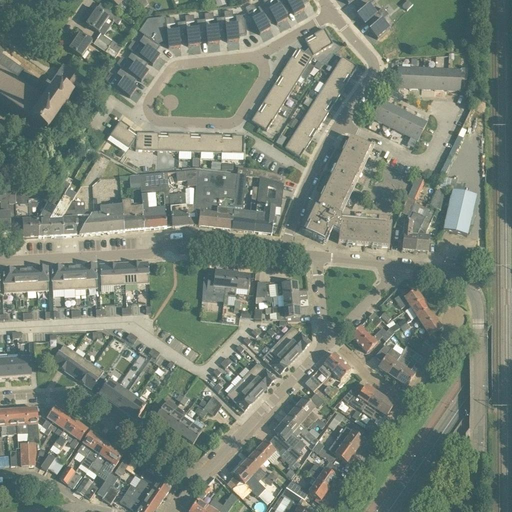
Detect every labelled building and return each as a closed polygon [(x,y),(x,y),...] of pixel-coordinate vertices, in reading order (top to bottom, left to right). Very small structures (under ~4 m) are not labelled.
[(105,0),(111,4),(118,8),(123,0),(105,0)] [(131,0),(136,10),(142,8),(139,0),(131,0)] [(217,0),(215,1),(217,8),(226,5),(224,0),(217,0)] [(291,13),(286,3),(284,0),(274,0),(279,7),(269,12),(268,13),(274,22),(276,27),(287,21),(284,16),(291,13)] [(309,2),(307,0),(291,0),(286,3),(291,13),(293,17),(304,11),(301,7),(309,2)] [(376,15),(369,7),(375,1),(373,0),(362,0),(355,7),(360,14),(356,17),(364,26),(368,23),(376,16),(376,15)] [(407,12),(412,6),(408,2),(402,8),(407,12)] [(256,11),(252,5),(245,10),(246,11),(248,15),(256,11)] [(274,22),(268,13),(269,12),(265,6),(265,5),(257,9),(262,17),(251,22),(259,36),(270,30),(267,26),(274,22)] [(389,30),(381,22),(388,16),(382,10),(376,15),(376,16),(368,23),(373,28),(369,32),(377,41),(389,30)] [(86,26),(98,34),(108,20),(96,11),(96,12),(86,26),(86,25),(86,26)] [(112,14),(108,20),(113,23),(118,27),(122,21),(112,14)] [(246,36),(244,17),(235,18),(236,26),(225,28),(226,38),(226,43),(238,42),(238,37),(246,36)] [(167,34),(166,27),(165,20),(165,19),(147,21),(138,34),(139,34),(144,37),(158,46),(159,44),(167,44),(166,34),(167,34)] [(226,38),(225,28),(224,20),(224,19),(216,20),(217,29),(206,30),(205,30),(206,41),(207,46),(219,44),(218,39),(226,38)] [(206,41),(205,30),(206,30),(205,22),(196,22),(197,31),(186,32),(187,43),(188,48),(200,47),(199,42),(206,41)] [(187,43),(186,32),(186,24),(185,24),(177,25),(178,33),(167,34),(166,34),(167,44),(168,50),(180,49),(179,44),(187,43)] [(333,46),(324,31),(313,37),(315,39),(306,44),(309,50),(304,54),(311,59),(313,57),(333,46)] [(79,36),(69,50),(81,58),(91,44),(79,35),(79,36)] [(118,55),(122,50),(100,35),(97,40),(118,55)] [(155,55),(160,48),(158,46),(144,37),(139,44),(146,49),(140,58),(139,58),(148,64),(152,67),(159,57),(155,55)] [(118,55),(97,40),(93,46),(114,61),(118,55)] [(133,53),(138,46),(133,43),(128,49),(133,53)] [(301,78),(312,59),(311,59),(304,54),(300,51),(294,60),(291,59),(285,68),(301,78)] [(0,103),(2,105),(2,106),(4,107),(4,106),(10,110),(10,111),(12,113),(12,112),(23,119),(21,123),(23,125),(20,129),(29,135),(22,145),(34,153),(48,132),(50,130),(51,128),(52,127),(54,124),(55,122),(56,119),(62,123),(74,106),(70,102),(71,101),(70,100),(82,84),(63,70),(51,87),(47,85),(44,89),(0,58),(0,55),(1,54),(0,53),(0,103)] [(144,71),(148,64),(139,58),(140,58),(133,53),(128,60),(135,65),(128,74),(137,80),(141,83),(148,73),(144,71)] [(122,69),(127,62),(121,59),(117,65),(121,69),(122,69)] [(351,78),(357,68),(342,59),(330,77),(343,85),(348,77),(351,78)] [(322,66),(315,62),(311,69),(317,73),(322,66)] [(289,96),(301,78),(285,68),(279,78),(282,80),(277,88),(289,96)] [(405,89),(409,89),(410,70),(398,69),(398,68),(397,68),(396,91),(397,90),(405,90),(405,89)] [(132,87),(137,80),(128,74),(122,69),(121,69),(116,76),(123,81),(116,90),(130,99),(136,89),(132,87)] [(417,90),(421,90),(422,70),(410,70),(409,89),(408,91),(417,91),(417,90)] [(434,92),(435,71),(422,70),(421,90),(421,91),(430,92),(430,90),(434,91),(434,92)] [(447,93),(448,71),(435,71),(434,92),(442,92),(442,91),(446,91),(446,93),(447,93)] [(448,71),(447,93),(455,93),(455,92),(459,91),(459,94),(461,71),(460,71),(460,72),(448,71)] [(110,86),(115,79),(110,75),(105,82),(110,86)] [(337,94),(343,85),(330,77),(318,96),(331,104),(334,105),(340,95),(337,94)] [(278,114),(289,96),(277,88),(274,86),(268,96),(271,98),(265,106),(278,114)] [(326,112),(331,104),(318,96),(307,114),(323,123),(329,113),(326,112)] [(383,126),(392,108),(388,106),(389,105),(382,101),(382,100),(371,121),(372,121),(372,120),(383,126)] [(266,133),(278,114),(265,106),(260,115),(257,113),(251,123),(266,133)] [(392,108),(383,126),(394,131),(404,113),(404,112),(403,114),(399,112),(400,111),(392,107),(392,108)] [(404,113),(394,131),(406,137),(415,118),(414,119),(411,117),(411,116),(404,113)] [(316,133),(323,123),(307,114),(296,131),(309,139),(314,131),(316,133)] [(423,122),(415,118),(406,137),(417,143),(416,144),(417,144),(427,123),(426,125),(422,123),(423,122)] [(292,119),(288,126),(293,129),(298,122),(292,119)] [(136,138),(128,132),(130,129),(120,123),(110,137),(128,150),(129,148),(136,138)] [(305,151),(311,141),(309,139),(296,131),(284,150),(297,158),(302,149),(305,151)] [(157,153),(158,138),(158,135),(146,135),(146,138),(136,138),(129,148),(135,150),(135,152),(157,153)] [(178,154),(179,136),(167,135),(167,139),(158,138),(157,153),(178,154)] [(199,154),(200,140),(190,139),(190,136),(179,136),(178,154),(199,154)] [(221,155),(222,140),(212,140),(212,137),(200,136),(200,140),(199,154),(221,155)] [(243,156),(244,138),(232,137),(232,141),(222,140),(221,155),(243,156)] [(281,148),(286,140),(280,137),(276,144),(281,148)] [(355,246),(371,248),(371,249),(375,250),(375,251),(376,251),(376,250),(380,250),(381,249),(389,250),(391,227),(340,222),(340,219),(337,217),(370,148),(350,139),(346,146),(345,145),(343,150),(342,149),(342,150),(340,154),(342,155),(335,169),(334,168),(332,172),(331,172),(331,173),(332,173),(330,177),(331,178),(324,192),(323,191),(321,195),(320,195),(321,196),(319,200),(320,200),(315,210),(314,210),(305,228),(307,229),(306,232),(308,234),(312,237),(314,238),(317,240),(321,240),(325,240),(326,238),(328,239),(328,238),(338,243),(338,245),(346,246),(345,247),(350,247),(350,248),(351,248),(355,248),(355,246)] [(85,159),(90,150),(82,145),(77,154),(85,159)] [(99,155),(90,150),(88,154),(96,159),(99,155)] [(19,152),(10,153),(12,164),(20,163),(19,152)] [(187,188),(196,188),(197,172),(176,174),(177,183),(186,183),(187,188)] [(215,230),(231,232),(237,176),(197,172),(196,188),(219,190),(220,190),(215,230)] [(37,222),(39,240),(51,239),(50,221),(68,190),(67,190),(70,186),(63,182),(67,175),(65,173),(60,183),(48,204),(37,222)] [(167,175),(153,176),(139,177),(140,190),(141,198),(142,208),(144,232),(171,229),(169,197),(167,175)] [(242,214),(246,177),(237,176),(231,232),(253,234),(258,190),(252,189),(250,212),(249,215),(242,214)] [(130,191),(140,190),(139,177),(129,178),(130,191)] [(454,181),(444,178),(433,200),(429,209),(439,213),(442,204),(444,200),(448,201),(449,195),(451,195),(452,193),(454,181)] [(272,219),(274,209),(281,210),(283,186),(259,179),(259,180),(258,190),(253,234),(271,236),(273,225),(275,225),(276,219),(272,219)] [(416,179),(408,198),(417,201),(425,182),(416,179)] [(14,185),(0,185),(0,205),(0,215),(0,214),(0,234),(10,234),(9,219),(15,218),(14,192),(14,185)] [(15,218),(21,218),(23,240),(38,239),(38,240),(39,240),(37,222),(48,204),(28,205),(27,185),(14,185),(14,192),(15,218)] [(198,228),(215,230),(220,190),(219,190),(196,188),(193,207),(193,208),(200,209),(198,227),(198,228)] [(50,221),(51,239),(62,238),(62,220),(71,204),(76,195),(68,190),(50,221)] [(452,193),(451,195),(443,232),(467,238),(476,198),(452,193)] [(200,209),(193,208),(193,207),(186,208),(185,196),(169,197),(171,229),(187,228),(195,227),(198,227),(200,209)] [(415,202),(407,198),(401,213),(408,216),(415,202)] [(91,215),(79,237),(93,236),(124,233),(122,213),(121,207),(101,209),(100,201),(93,201),(93,215),(91,215)] [(121,203),(121,207),(122,213),(124,233),(130,232),(133,232),(138,232),(144,232),(142,208),(130,209),(129,202),(121,203)] [(62,220),(62,238),(76,238),(75,227),(78,227),(77,217),(89,217),(88,212),(84,212),(84,204),(71,204),(62,220)] [(415,254),(427,255),(428,239),(423,238),(435,212),(429,210),(421,226),(416,238),(415,254)] [(403,237),(401,252),(415,254),(416,238),(421,226),(412,222),(409,221),(409,224),(403,223),(402,237),(403,237)] [(149,286),(148,264),(135,265),(137,286),(149,286)] [(125,287),(124,265),(112,266),(113,287),(125,287)] [(137,286),(135,265),(124,265),(125,287),(137,286)] [(113,287),(112,266),(100,267),(101,288),(113,287)] [(85,291),(84,267),(73,268),(74,292),(85,291)] [(97,291),(96,267),(84,267),(85,291),(97,291)] [(64,292),(62,268),(51,269),(52,293),(64,292)] [(74,292),(73,268),(62,268),(64,292),(74,292)] [(48,293),(47,269),(36,270),(37,294),(48,293)] [(26,294),(25,270),(14,271),(15,295),(26,294)] [(37,294),(36,270),(25,270),(26,294),(37,294)] [(15,295),(14,271),(3,272),(4,295),(15,295)] [(224,296),(226,275),(215,274),(214,280),(208,279),(206,294),(214,295),(224,296)] [(236,291),(237,276),(226,275),(224,296),(223,307),(227,307),(228,299),(235,299),(236,291)] [(237,276),(236,291),(248,292),(249,277),(237,276)] [(265,284),(257,285),(256,299),(264,299),(271,298),(270,293),(266,294),(265,284)] [(296,285),(282,286),(274,286),(275,298),(283,297),(298,296),(296,285)] [(408,306),(410,309),(422,301),(416,292),(408,297),(404,291),(400,294),(401,296),(394,301),(400,311),(408,306)] [(283,297),(284,309),(299,307),(298,296),(283,297)] [(422,301),(410,309),(416,318),(428,310),(422,301)] [(269,315),(269,322),(286,323),(287,324),(300,324),(299,307),(284,309),(265,310),(266,316),(269,315)] [(428,310),(416,318),(422,328),(435,320),(428,310)] [(381,323),(373,315),(373,314),(368,319),(371,323),(370,324),(375,329),(381,323)] [(384,314),(381,318),(387,324),(391,320),(384,314)] [(435,320),(422,328),(433,344),(437,341),(433,335),(441,330),(435,320)] [(389,330),(393,334),(400,330),(406,325),(403,321),(389,330)] [(406,325),(400,330),(403,334),(409,330),(406,325)] [(310,345),(293,328),(285,337),(302,353),(310,345)] [(350,339),(358,347),(368,336),(360,328),(350,339)] [(381,340),(385,344),(394,335),(393,334),(389,330),(386,334),(382,330),(372,340),(368,336),(358,347),(366,355),(376,344),(381,340)] [(302,353),(285,337),(277,345),(294,361),(302,353)] [(425,341),(417,352),(427,359),(435,348),(425,341)] [(294,361),(277,345),(270,352),(287,369),(294,361)] [(61,371),(74,354),(64,347),(51,364),(52,365),(61,371)] [(378,370),(387,376),(401,357),(395,353),(385,347),(374,358),(382,364),(378,370)] [(396,383),(409,364),(404,361),(410,351),(406,349),(401,357),(387,376),(396,383)] [(287,369),(270,352),(262,361),(279,377),(287,369)] [(71,378),(83,360),(74,354),(61,371),(71,378)] [(327,378),(332,374),(331,373),(341,363),(334,355),(319,370),(327,378)] [(396,383),(406,389),(414,377),(409,374),(416,364),(421,367),(425,361),(415,355),(409,364),(396,383)] [(31,378),(30,360),(18,361),(19,379),(31,378)] [(81,385),(93,367),(83,360),(71,378),(77,382),(81,385)] [(19,379),(18,361),(7,362),(8,380),(19,379)] [(0,380),(8,380),(7,362),(0,362),(0,380)] [(331,373),(332,374),(340,382),(350,372),(341,363),(331,373)] [(275,381),(258,365),(250,373),(267,390),(275,381)] [(91,392),(103,374),(93,367),(81,385),(91,392)] [(267,390),(250,373),(242,381),(259,398),(267,390)] [(312,378),(304,386),(312,393),(319,386),(312,378)] [(259,398),(242,381),(235,389),(252,405),(259,398)] [(107,403),(118,389),(108,382),(98,397),(107,403)] [(213,390),(217,394),(222,390),(218,386),(213,390)] [(362,413),(367,406),(375,393),(366,387),(359,397),(357,395),(352,390),(342,400),(347,405),(348,404),(362,413)] [(331,400),(338,392),(334,388),(331,391),(328,388),(324,392),(331,400)] [(116,410),(127,395),(118,389),(107,403),(116,410)] [(252,405),(235,389),(227,397),(244,414),(252,405)] [(375,393),(367,406),(362,413),(371,419),(384,400),(375,393)] [(125,416),(136,401),(127,395),(116,410),(125,416)] [(315,396),(310,402),(319,409),(324,403),(315,396)] [(213,418),(221,406),(212,398),(207,405),(204,410),(203,411),(199,417),(203,420),(207,414),(213,418)] [(315,409),(308,404),(303,400),(296,409),(313,424),(313,423),(321,430),(325,427),(317,420),(318,420),(311,414),(315,409)] [(371,419),(364,430),(373,436),(379,428),(374,425),(380,415),(386,419),(394,406),(384,400),(371,419)] [(135,422),(145,407),(136,401),(125,416),(135,422)] [(199,406),(204,410),(207,405),(202,401),(199,406)] [(173,414),(177,409),(177,408),(168,402),(155,420),(165,426),(173,414)] [(203,411),(198,408),(194,414),(199,417),(203,411)] [(41,411),(42,418),(46,421),(41,429),(46,432),(43,435),(47,438),(51,432),(63,415),(55,409),(41,411)] [(186,415),(177,409),(173,414),(165,426),(174,433),(185,417),(186,415)] [(313,424),(296,409),(288,417),(305,432),(313,424)] [(17,442),(27,442),(27,426),(26,411),(16,412),(17,433),(18,436),(17,436),(17,442)] [(27,426),(27,442),(27,445),(34,445),(33,438),(38,438),(37,431),(38,431),(36,411),(26,411),(27,426)] [(18,436),(17,433),(16,412),(6,413),(7,428),(7,437),(13,437),(13,436),(17,436),(18,436)] [(51,432),(59,438),(71,421),(63,415),(51,432)] [(340,424),(344,419),(338,415),(334,420),(340,424)] [(184,439),(192,427),(194,423),(185,417),(174,433),(184,439)] [(300,434),(315,447),(318,443),(288,417),(281,425),(296,439),(300,434)] [(59,438),(52,448),(60,453),(62,450),(79,426),(71,421),(59,438)] [(286,454),(296,463),(301,458),(292,450),(300,442),(296,439),(281,425),(273,434),(289,448),(290,449),(286,454)] [(74,450),(87,432),(79,426),(62,450),(65,452),(69,446),(74,450)] [(192,427),(184,439),(193,445),(201,433),(192,427)] [(337,441),(338,442),(355,454),(365,440),(361,437),(359,439),(345,429),(337,441)] [(308,435),(315,440),(318,436),(312,431),(308,435)] [(98,440),(90,434),(77,454),(85,459),(87,457),(98,440)] [(80,466),(88,472),(98,457),(106,445),(98,440),(87,457),(85,459),(83,462),(80,466)] [(355,454),(338,442),(337,441),(328,452),(342,463),(341,465),(344,467),(355,454)] [(267,462),(275,453),(265,443),(256,451),(267,462)] [(21,468),(28,468),(27,445),(20,446),(21,468)] [(28,468),(35,467),(35,462),(36,455),(35,445),(34,445),(27,445),(28,468)] [(88,472),(96,478),(103,468),(114,451),(106,445),(98,457),(88,472)] [(312,451),(317,456),(328,464),(331,465),(335,460),(315,446),(315,447),(312,451)] [(115,468),(123,456),(114,451),(103,468),(96,478),(105,483),(109,477),(110,475),(115,468)] [(267,462),(256,451),(249,459),(260,469),(267,462)] [(292,468),(296,463),(286,454),(281,459),(280,460),(291,469),(292,468)] [(46,473),(48,471),(55,460),(49,456),(40,469),(46,473)] [(0,469),(9,468),(8,458),(0,458),(0,469)] [(56,477),(65,464),(57,458),(55,460),(48,471),(56,477)] [(120,478),(130,463),(125,459),(114,474),(120,478)] [(241,468),(251,478),(258,484),(266,476),(259,470),(260,469),(249,459),(241,468)] [(331,465),(328,464),(324,470),(315,465),(307,476),(316,483),(328,491),(338,477),(334,474),(337,470),(331,465)] [(257,499),(260,497),(265,491),(260,486),(258,484),(251,478),(241,468),(233,476),(248,490),(257,499)] [(75,474),(67,469),(58,481),(67,487),(75,474)] [(290,471),(285,477),(291,481),(295,475),(290,471)] [(67,487),(73,490),(81,478),(75,474),(67,487)] [(268,477),(273,482),(276,479),(271,474),(268,477)] [(118,480),(110,475),(109,477),(105,483),(97,495),(103,498),(110,487),(112,488),(118,480)] [(273,482),(268,477),(264,481),(269,486),(273,482)] [(171,490),(154,478),(151,481),(154,484),(155,482),(157,483),(153,490),(165,498),(171,490)] [(145,485),(139,481),(137,479),(131,487),(137,491),(159,507),(165,498),(153,490),(145,485)] [(83,497),(91,485),(92,484),(85,480),(76,493),(83,497)] [(291,483),(286,490),(303,502),(308,495),(291,483)] [(320,504),(328,491),(316,483),(309,493),(317,499),(316,501),(320,504)] [(83,497),(89,501),(97,490),(91,485),(83,497)] [(110,506),(119,492),(116,491),(112,488),(110,487),(103,498),(101,501),(110,506)] [(205,511),(208,509),(200,504),(206,496),(210,491),(207,488),(201,493),(196,500),(197,501),(190,511),(205,511)] [(286,490),(281,498),(293,506),(288,511),(302,511),(298,509),(303,502),(286,490)] [(141,506),(149,511),(155,511),(159,507),(137,491),(131,500),(141,506)] [(269,505),(274,499),(265,491),(260,497),(269,505)] [(131,500),(126,509),(130,511),(149,511),(141,506),(131,500)] [(228,511),(232,507),(226,503),(222,507),(213,501),(208,509),(205,511),(228,511)]
